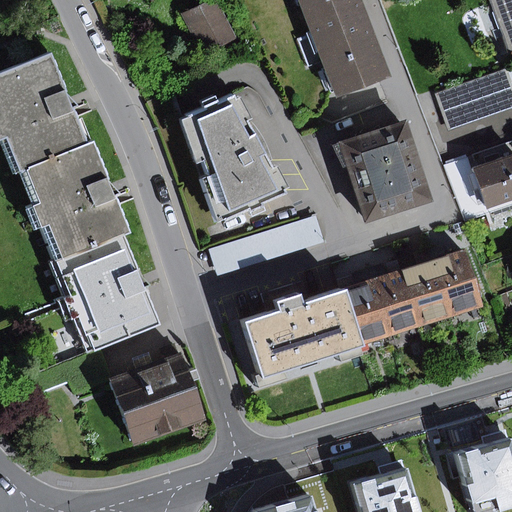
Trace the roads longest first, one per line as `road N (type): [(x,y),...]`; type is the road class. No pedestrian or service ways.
road 1 (residential): [(64,0),(146,169),(242,468)]
road 2 (residential): [(511,386),(242,468)]
